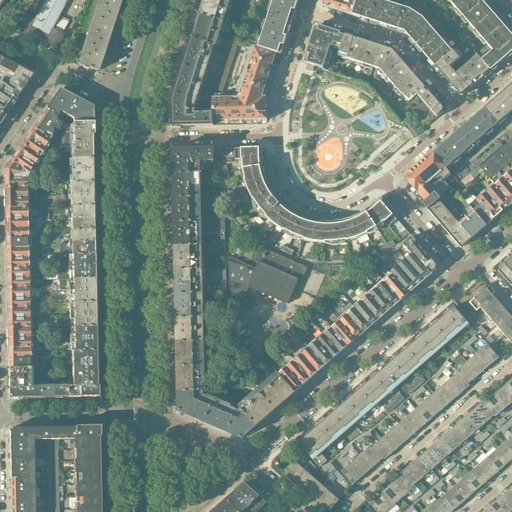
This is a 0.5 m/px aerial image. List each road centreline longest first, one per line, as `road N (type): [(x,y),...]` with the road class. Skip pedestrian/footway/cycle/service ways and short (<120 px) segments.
road 1 (secondary): [(125,89),(129,419)]
road 2 (residential): [(245,463),(463,271)]
road 3 (secondary): [(147,423),(141,139)]
road 4 (residential): [(348,511),(511,364)]
road 5 (residential): [(461,112),(394,41),(308,12)]
road 6 (residential): [(383,182),(316,203),(284,174),(279,136)]
road 7 (secondary): [(141,139),(143,89),(171,0)]
road 8 (residential): [(141,139),(279,136)]
road 9 (residential): [(0,419),(129,419)]
road 10 (residential): [(279,136),(282,92),(308,12)]
